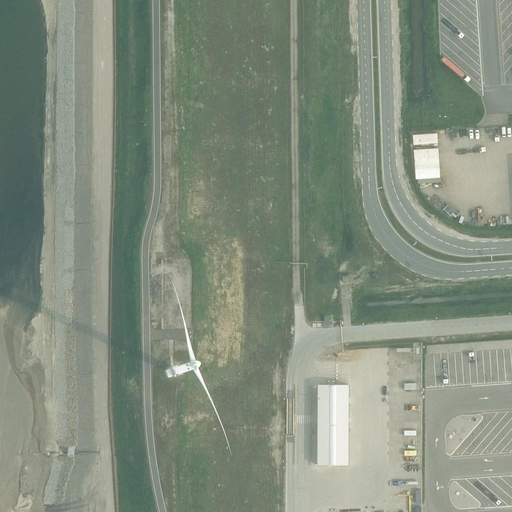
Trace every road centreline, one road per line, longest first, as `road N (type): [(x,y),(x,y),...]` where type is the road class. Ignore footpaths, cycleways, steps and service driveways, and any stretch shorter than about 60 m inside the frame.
road 1 (track): [(69,0),(72,295),(60,370),(59,511)]
road 2 (unclassified): [(364,0),(368,179),(386,235),(403,255),(439,270),(511,268)]
road 3 (unclassified): [(511,247),(448,245),(400,209),(388,174),(384,0)]
road 4 (unclassified): [(341,334),(511,322)]
